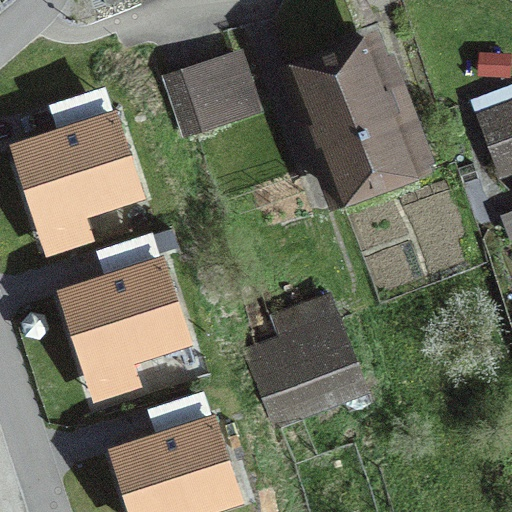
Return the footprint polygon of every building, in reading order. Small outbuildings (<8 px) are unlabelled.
[(370,43),(291,72),(337,195),(416,165),(370,43)] [(235,53),(167,76),(186,133),(254,110),(235,53)] [(511,103),(486,113),(507,170),(511,167),(511,103)] [(113,115),(15,146),(41,225),(139,193),(113,115)] [(88,371),(186,339),(161,260),(62,292),(88,371)] [(356,387),(321,297),(276,315),(286,339),(255,351),(280,416),(356,387)] [(190,511),(237,497),(212,419),(114,450),(133,511),(190,511)]
